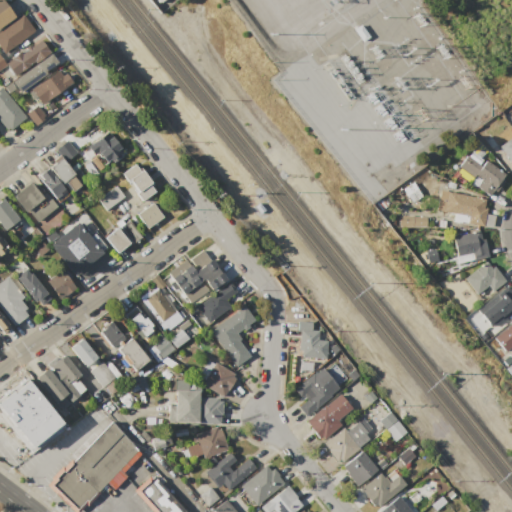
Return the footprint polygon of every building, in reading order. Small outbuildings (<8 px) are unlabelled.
[(0,0),(13,18),(0,27),(0,0)] [(0,48),(0,30),(21,14),(34,31),(4,53),(0,48)] [(353,28),(359,24),(368,36),(362,41),(353,28)] [(49,55),(23,74),(17,79),(4,63),(36,38),(49,55)] [(23,74),(49,55),(56,64),(31,84),(23,74)] [(30,90),(59,68),(70,83),(42,105),(30,90)] [(0,86),(1,86),(24,117),(6,131),(0,123),(0,86)] [(25,113),(36,105),(45,117),(34,125),(25,113)] [(88,145),(108,131),(123,151),(102,166),(88,145)] [(483,136),(489,132),(496,142),(489,146),(483,136)] [(511,162),(498,145),(511,134),(511,162)] [(55,149),(70,138),(78,150),(63,161),(55,149)] [(488,195),(455,171),(466,154),(480,164),(483,159),(503,173),(488,195)] [(49,167),(61,159),(79,185),(68,193),(49,167)] [(120,174),(135,163),(156,192),(141,202),(120,174)] [(37,176),(46,169),(64,194),(54,200),(37,176)] [(12,196),(30,183),(42,200),(24,213),(12,196)] [(104,210),(96,199),(115,186),(123,197),(104,210)] [(447,189),(487,198),(481,225),(453,219),(454,212),(443,210),(447,189)] [(0,225),(0,200),(2,199),(18,221),(4,231),(0,225)] [(136,214),(151,203),(161,217),(146,228),(136,214)] [(398,213),(425,214),(425,225),(397,224),(398,213)] [(118,226),(127,220),(140,237),(131,244),(118,226)] [(49,245),(79,224),(101,254),(71,275),(49,245)] [(127,244),(115,253),(104,237),(116,229),(127,244)] [(452,234),(482,230),(486,257),(456,261),(452,234)] [(32,248),(40,242),(46,250),(38,256),(32,248)] [(463,276),(485,258),(504,280),(482,298),(463,276)] [(209,260),(215,268),(208,273),(202,265),(209,260)] [(188,278),(183,271),(189,266),(194,274),(188,278)] [(15,277),(27,268),(49,298),(36,307),(15,277)] [(57,298),(44,280),(59,269),(72,288),(57,298)] [(214,278),(220,274),(225,280),(219,285),(214,278)] [(177,287),(172,281),(178,276),(183,283),(177,287)] [(0,308),(0,281),(6,277),(31,312),(12,325),(0,308)] [(198,283),(192,287),(188,281),(194,277),(198,283)] [(217,287),(211,291),(206,284),(212,280),(217,287)] [(177,288),(183,283),(188,290),(182,295),(177,288)] [(207,322),(196,306),(227,283),(239,299),(207,322)] [(490,297),(506,284),(511,290),(511,310),(506,316),(490,297)] [(144,298),(157,288),(174,312),(161,321),(144,298)] [(208,331),(243,306),(253,320),(234,334),(250,355),(234,367),(208,331)] [(140,339),(127,321),(140,312),(153,330),(140,339)] [(0,315),(8,327),(0,333),(0,315)] [(111,347),(98,330),(110,321),(123,339),(111,347)] [(296,329),(297,322),(310,323),(310,330),(296,329)] [(511,322),(511,351),(502,360),(488,343),(511,322)] [(168,339),(180,330),(186,338),(174,347),(168,339)] [(325,359),(297,358),(298,332),(326,333),(325,359)] [(172,348),(155,361),(147,351),(165,338),(172,348)] [(80,340),(95,360),(84,368),(69,347),(80,340)] [(129,341),(146,363),(134,372),(117,349),(129,341)] [(79,377),(68,384),(78,397),(58,411),(33,378),(64,356),(79,377)] [(88,371),(101,362),(113,378),(100,387),(88,371)] [(222,397),(199,384),(212,362),(234,375),(222,397)] [(343,377),(333,363),(324,369),(334,383),(343,377)] [(337,389),(305,416),(287,393),(319,366),(337,389)] [(351,380),(346,375),(352,370),(357,375),(351,380)] [(174,388),(175,380),(188,381),(188,389),(174,388)] [(362,396),(368,390),(375,398),(368,403),(362,396)] [(173,424),(174,392),(198,393),(198,398),(197,424),(173,424)] [(320,440),(306,422),(339,395),(354,412),(320,440)] [(197,424),(198,398),(221,398),(220,425),(197,424)] [(378,421),(388,412),(400,427),(390,435),(378,421)] [(338,463),(322,444),(352,419),(368,438),(338,463)] [(71,511),(45,486),(108,420),(138,453),(118,474),(81,511),(71,511)] [(225,450),(191,462),(182,439),(216,427),(225,450)] [(227,490),(209,469),(236,446),(254,468),(227,490)] [(356,486),(341,468),(361,452),(376,469),(356,486)] [(282,484),(256,505),(240,486),(266,465),(282,484)] [(405,485),(376,509),(359,489),(388,465),(405,485)] [(150,511),(133,491),(151,475),(184,511),(150,511)] [(267,511),(262,505),(285,486),(301,505),(292,511),(267,511)] [(207,507),(198,496),(208,487),(217,498),(207,507)] [(379,511),(398,497),(410,511),(379,511)] [(225,501),(235,511),(215,511),(214,510),(225,501)]
